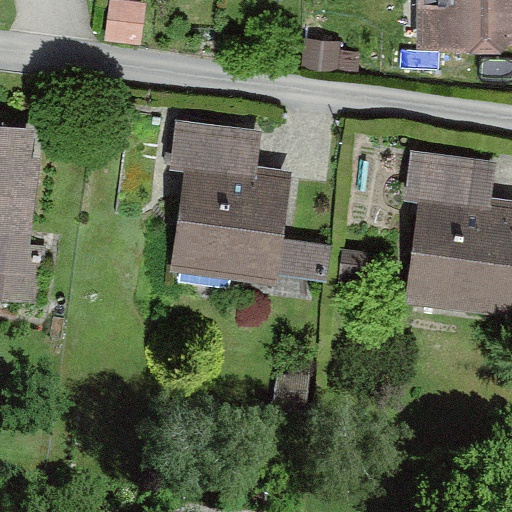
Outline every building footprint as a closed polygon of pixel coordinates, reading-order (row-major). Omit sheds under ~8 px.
[(139,0),(109,0),(104,40),(141,45),(146,1),(139,0)] [(511,0),(417,0),(417,30),(511,31),(511,0)] [(304,36),(302,66),(338,68),(340,38),(304,36)] [(0,304),(32,309),(37,267),(28,266),(45,128),(0,122),(0,304)] [(175,167),(191,169),(177,275),(282,288),(283,277),(330,283),(334,248),(287,242),(296,176),(262,172),(267,134),(181,122),(175,167)] [(501,162),(413,154),(409,201),(424,203),(414,305),(511,314),(511,203),(497,202),(501,162)] [(315,383),(282,379),(277,420),(310,423),(315,383)]
